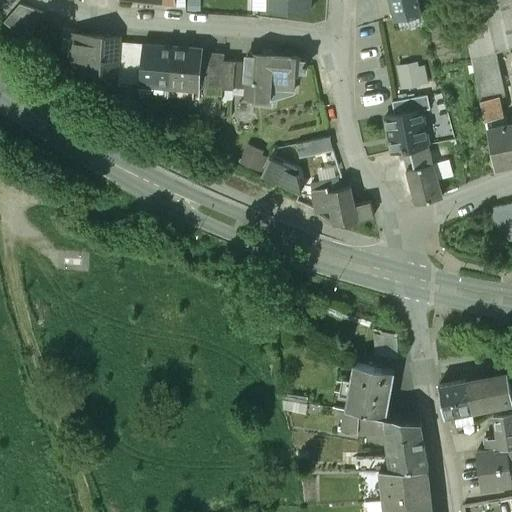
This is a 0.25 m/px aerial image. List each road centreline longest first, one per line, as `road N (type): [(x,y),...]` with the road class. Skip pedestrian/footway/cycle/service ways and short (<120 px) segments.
road 1 (residential): [(337,42),(49,0)]
road 2 (tertiary): [(172,199),(272,249),(415,291)]
road 3 (tertiary): [(415,273),(172,199)]
road 4 (residential): [(415,291),(446,511)]
road 5 (residential): [(337,42),(353,156),(404,228)]
road 6 (tertiary): [(172,199),(0,91)]
road 7 (track): [(157,189),(140,214),(126,219),(96,218),(3,187)]
